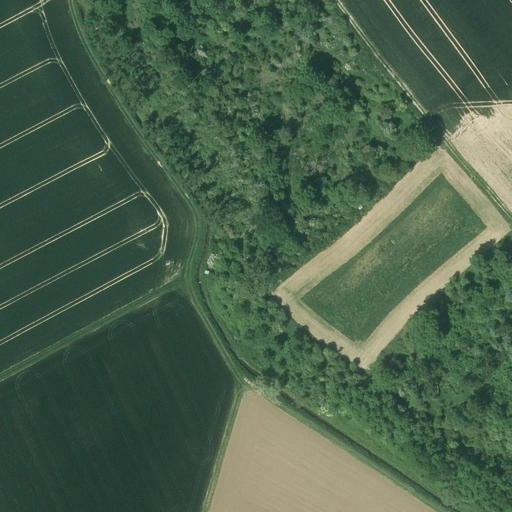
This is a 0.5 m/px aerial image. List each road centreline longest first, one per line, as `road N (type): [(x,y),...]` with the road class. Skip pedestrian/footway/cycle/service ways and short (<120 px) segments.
road 1 (track): [(74,0),(129,113),(202,217),(192,290),(247,387),(437,511)]
road 2 (track): [(511,215),(336,0)]
road 3 (track): [(0,390),(193,284)]
road 4 (track): [(250,389),(214,511)]
